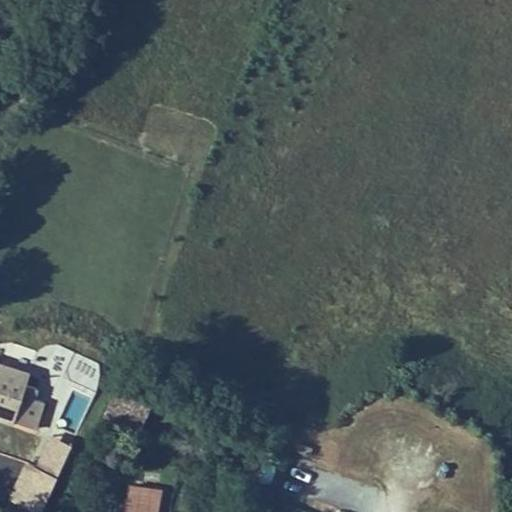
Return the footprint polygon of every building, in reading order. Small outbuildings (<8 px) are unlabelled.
[(0,420),(14,426),(30,377),(0,367),(0,420)] [(126,402),(133,378),(120,373),(104,421),(122,427),(125,419),(134,423),(138,407),(126,402)] [(54,385),(30,377),(14,426),(37,433),(54,385)] [(85,428),(86,400),(59,400),(58,428),(85,428)] [(9,502),(32,511),(39,511),(69,446),(50,438),(36,469),(26,465),(9,502)] [(157,511),(161,495),(130,489),(125,511),(157,511)]
